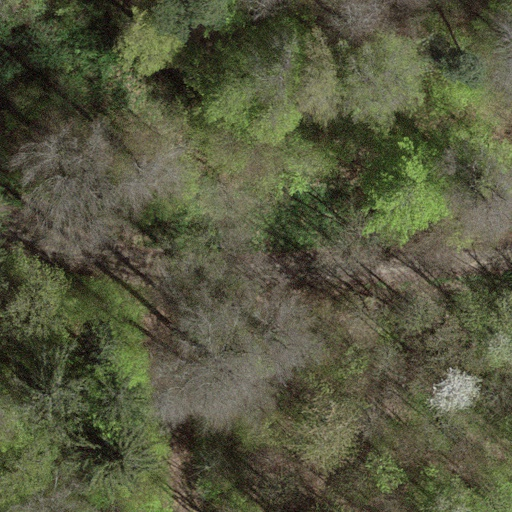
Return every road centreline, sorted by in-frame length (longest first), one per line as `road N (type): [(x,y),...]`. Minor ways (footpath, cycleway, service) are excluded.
road 1 (track): [(511,258),(157,270)]
road 2 (track): [(157,270),(45,248),(0,216)]
